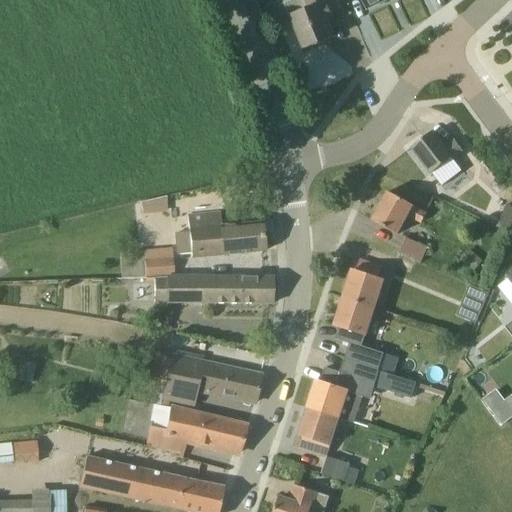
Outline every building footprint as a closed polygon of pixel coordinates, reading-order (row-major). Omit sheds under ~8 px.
[(334,20),(332,16),(325,0),(305,0),(310,10),(291,17),(304,49),(334,37),(328,22),(334,20)] [(362,0),(368,12),(391,0),(362,0)] [(432,174),(462,151),(455,141),(445,148),(433,132),(411,148),(432,174)] [(427,214),(405,202),(388,193),(372,221),(399,236),(408,217),(421,224),(427,214)] [(511,234),(511,233),(511,207),(506,205),(497,228),(511,234)] [(261,223),(222,227),(220,211),(186,215),(188,232),(174,234),(176,255),(191,254),(191,259),(264,252),(261,223)] [(399,254),(421,264),(428,248),(406,239),(399,254)] [(460,261),(473,273),(483,263),(470,250),(460,261)] [(145,261),(144,251),(119,253),(120,262),(121,278),(146,278),(145,261)] [(172,259),(145,261),(146,278),(154,279),(173,277),(172,259)] [(376,279),(379,267),(360,261),(357,273),(352,271),(344,298),(376,309),(385,282),(376,279)] [(272,278),(252,278),(173,277),(154,279),(154,303),(271,305),(272,278)] [(476,324),(488,294),(469,286),(457,316),(476,324)] [(363,347),(376,309),(344,298),(335,326),(339,328),(335,339),(361,348),(356,364),(388,375),(388,374),(394,357),(363,347)] [(110,318),(116,319),(118,312),(111,311),(110,318)] [(261,376),(241,371),(171,355),(169,362),(154,359),(148,383),(153,384),(148,404),(159,406),(161,401),(193,409),(197,391),(254,404),(261,376)] [(356,364),(350,380),(352,381),(352,380),(375,387),(440,409),(445,393),(388,374),(388,375),(356,364)] [(348,391),(352,381),(350,380),(325,371),(321,383),(317,382),(308,409),(340,419),(354,423),(356,417),(363,396),(348,391)] [(511,396),(505,402),(491,411),(501,425),(511,417),(511,396)] [(245,426),(226,420),(170,406),(169,410),(155,406),(151,422),(154,423),(147,446),(179,455),(178,458),(182,459),(187,440),(237,455),(245,426)] [(303,438),(299,449),(326,458),(329,447),(331,447),(340,419),(308,409),(299,437),(303,438)] [(0,463),(13,462),(13,466),(38,463),(36,441),(0,444),(0,463)] [(217,511),(223,488),(204,483),(86,456),(79,487),(186,511),(217,511)] [(328,457),(322,475),(355,486),(360,472),(350,469),(351,465),(328,457)] [(325,511),(330,497),(303,488),(294,485),(289,501),(279,498),(274,511),(325,511)]
